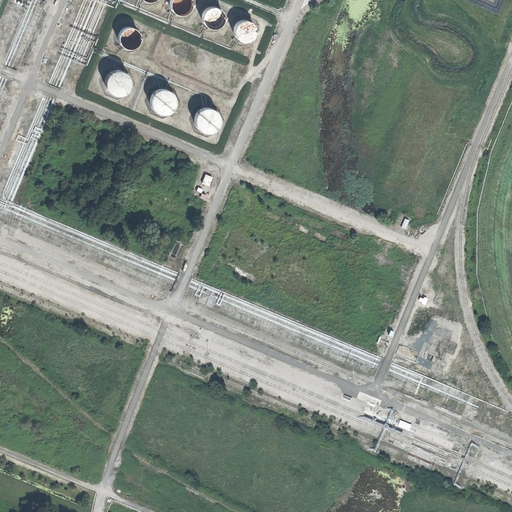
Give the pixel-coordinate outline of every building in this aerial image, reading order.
[(185,14),(189,12),(191,8),(192,4),(191,0),(170,0),(170,4),(171,8),(173,12),(177,14),(181,15),(185,14)] [(218,28),(221,26),(224,22),(225,18),(224,14),(221,10),(218,7),(213,6),(209,8),(206,10),(203,13),(202,18),(203,22),(206,26),(209,28),(214,29),(218,28)] [(250,41),(254,39),(256,35),(257,31),(256,27),(254,23),(250,21),(246,20),(241,21),(238,23),(236,27),(235,31),(236,35),(238,39),(241,41),(246,42),(250,41)] [(134,48),(137,46),(140,42),(141,38),(140,34),(137,30),(134,28),(129,27),(125,28),(121,30),(119,34),(118,38),(119,42),(122,46),(125,48),(129,49),(134,48)] [(123,96),(127,93),(130,88),(131,84),(130,79),(127,74),(124,72),(118,70),(113,72),(109,74),(106,78),(105,84),(106,88),(109,93),(113,96),(118,97),(123,96)] [(169,114),(173,112),(176,107),(177,102),(176,98),(173,93),(169,90),(164,89),(159,90),(155,93),(152,97),(151,102),(152,107),(155,112),(159,114),(164,115),(169,114)] [(213,133),(217,130),(220,126),(221,121),(220,116),(217,112),(213,109),(208,108),(202,109),(198,112),(196,116),(195,121),(195,126),(198,130),(203,133),(208,134),(213,133)] [(215,177),(208,174),(205,183),(212,186),(215,177)]
